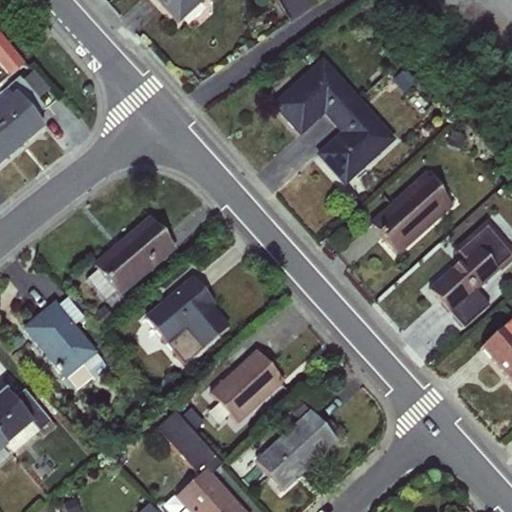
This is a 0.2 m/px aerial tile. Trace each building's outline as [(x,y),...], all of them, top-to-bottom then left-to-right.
[(151,0),(176,26),(202,0),(151,0)] [(330,126),(358,101),(321,60),(268,107),(297,139),(322,117),(330,126)] [(0,95),(0,135),(15,153),(43,129),(35,119),(46,110),(20,79),(5,91),(0,95)] [(394,141),(358,101),(330,126),(337,134),(313,157),(342,188),(394,141)] [(0,165),(15,153),(0,135),(0,165)] [(396,257),(451,208),(423,176),(367,225),(396,257)] [(117,299),(175,251),(149,219),(90,267),(94,271),(83,280),(102,303),(114,294),(117,299)] [(511,260),(511,252),(485,222),(449,254),(457,263),(426,291),(449,317),(453,314),(465,327),(486,309),(473,294),(511,260)] [(141,319),(181,367),(228,328),(189,278),(141,319)] [(62,381),(95,353),(51,302),(19,331),(62,381)] [(511,389),(511,319),(477,350),(511,389)] [(215,405),(204,415),(215,426),(226,417),(235,427),(283,384),(254,352),(206,394),(215,405)] [(0,391),(0,440),(12,454),(37,434),(44,442),(57,430),(22,390),(10,400),(2,390),(0,391)] [(336,444),(307,412),(251,463),(280,495),(336,444)] [(0,464),(12,454),(0,440),(0,464)] [(242,511),(205,470),(171,499),(182,511),(242,511)]
